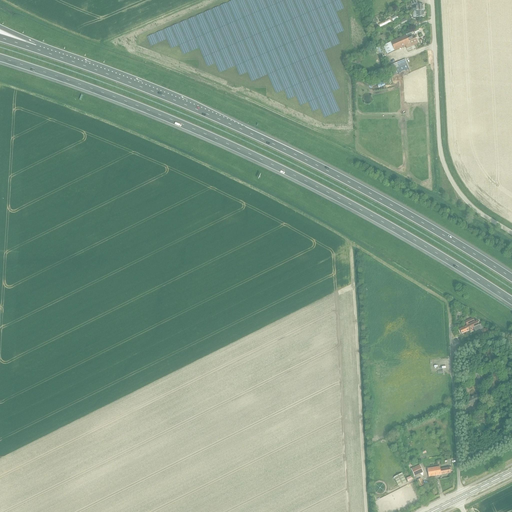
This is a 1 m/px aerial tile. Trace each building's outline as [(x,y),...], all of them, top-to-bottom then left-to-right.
[(385,44),(388,53),(413,43),(414,44),(416,43),(415,42),(417,41),(415,36),(412,37),(411,33),(385,44)] [(469,331),(468,329),(473,327),(479,325),(477,321),(475,322),(473,318),(465,322),(467,326),(459,329),(462,334),(469,331)] [(470,372),(473,378),(475,377),(478,383),(481,381),(476,370),(470,372)] [(463,404),(461,405),(463,409),(473,405),(473,403),(476,401),(480,400),(477,394),(474,395),(468,398),(468,399),(462,402),(463,404)] [(423,472),(420,466),(415,469),(414,467),(411,469),(414,476),(423,472)] [(441,466),(427,468),(428,476),(450,473),(450,471),(452,471),(451,467),(441,468),(441,466)] [(398,485),(406,481),(402,473),(394,477),(398,485)]
